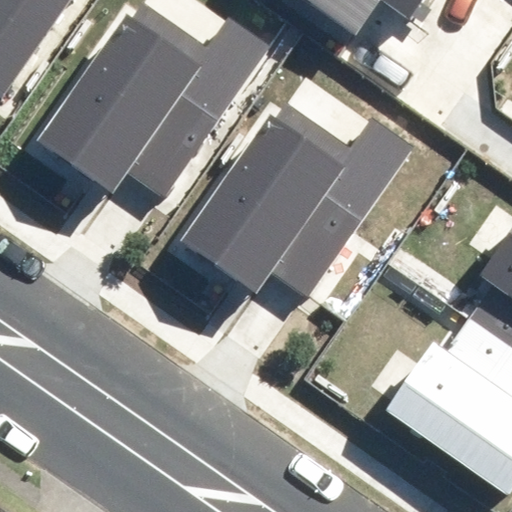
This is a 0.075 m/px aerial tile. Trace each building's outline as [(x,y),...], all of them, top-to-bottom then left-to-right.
[(0,0),(0,101),(10,108),(86,0),(0,0)] [(145,0),(121,0),(24,137),(114,201),(132,177),(158,196),(277,31),(233,0),(207,0),(187,29),(145,0)] [(344,0),(386,27),(403,0),(344,0)] [(511,0),(493,0),(481,17),(511,40),(511,0)] [(180,245),(250,292),(267,268),(299,290),(354,210),(387,232),(442,151),(366,99),(337,142),(278,101),(180,245)] [(511,220),(471,281),(511,308),(511,220)] [(511,402),(421,342),(371,417),(496,501),(511,477),(511,402)]
